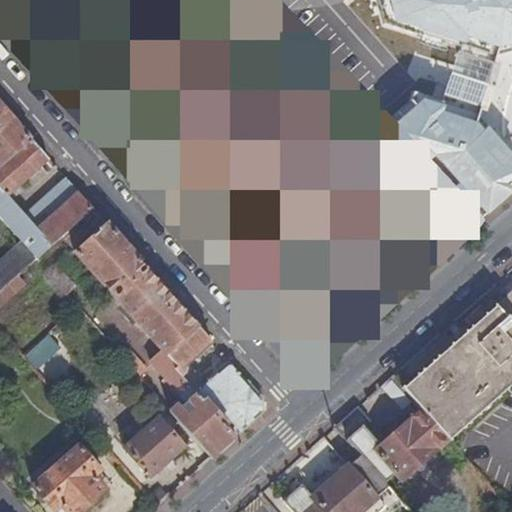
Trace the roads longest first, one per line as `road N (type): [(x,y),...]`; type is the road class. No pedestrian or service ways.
road 1 (residential): [(308,412),(0,69)]
road 2 (secondary): [(511,231),(308,412)]
road 3 (secondary): [(308,412),(196,511)]
